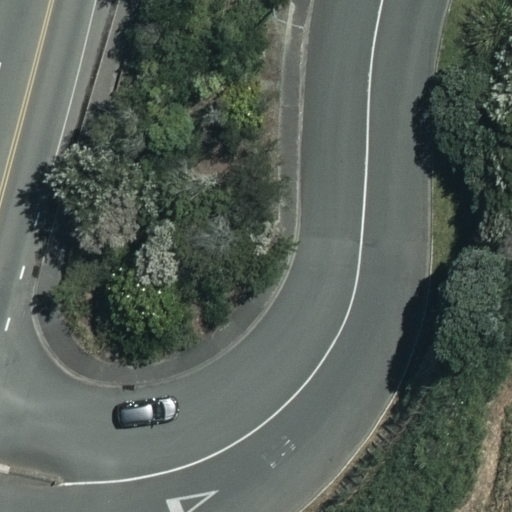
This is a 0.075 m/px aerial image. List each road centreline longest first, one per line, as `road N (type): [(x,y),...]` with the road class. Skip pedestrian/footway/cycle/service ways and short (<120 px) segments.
road 1 (residential): [(382,0),(370,64),(357,280),(342,330),(314,373),(264,425),(152,474),(85,483),(0,468)]
road 2 (residential): [(0,189),(49,0)]
